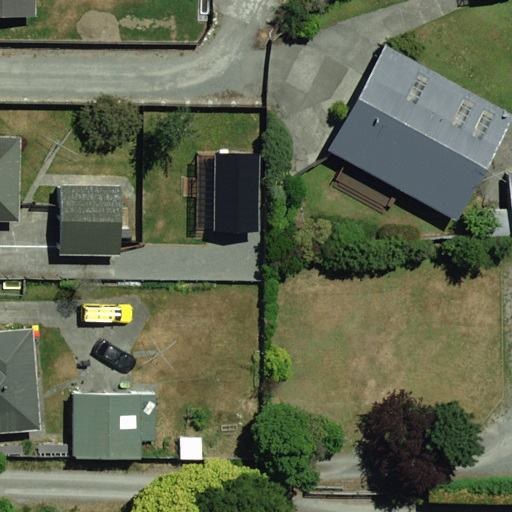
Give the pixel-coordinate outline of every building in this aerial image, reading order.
[(352,36),(292,143),(432,221),(492,113),(352,36)] [(511,165),(479,170),(487,232),(511,229),(511,165)] [(99,178),(20,180),(22,238),(101,235),(99,178)] [(8,337),(0,337),(0,422),(11,422),(8,337)] [(167,396),(72,392),(69,465),(164,468),(167,396)]
